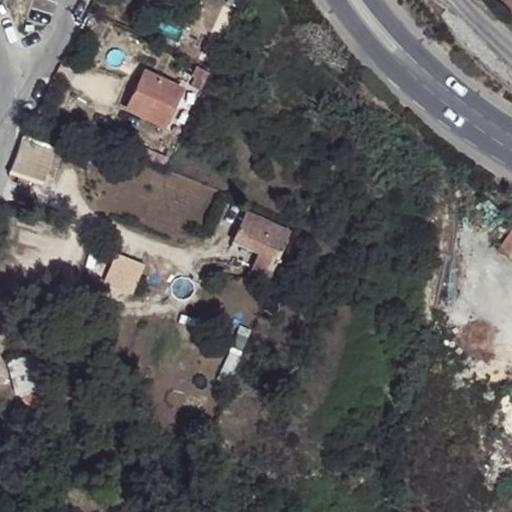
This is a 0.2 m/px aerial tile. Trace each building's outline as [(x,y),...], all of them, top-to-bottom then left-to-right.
[(209,72),(196,66),(191,76),(194,78),(191,86),(200,90),(209,72)] [(164,126),(182,90),(145,72),(127,109),(164,126)] [(22,135),(8,174),(40,185),(52,146),(22,135)] [(290,235),(245,214),(233,240),(259,252),(252,268),(271,277),(290,235)] [(84,386),(81,377),(45,387),(37,355),(10,362),(19,395),(33,407),(79,395),(77,388),(84,386)] [(42,371),(47,377),(54,370),(53,367),(50,364),(42,371)]
